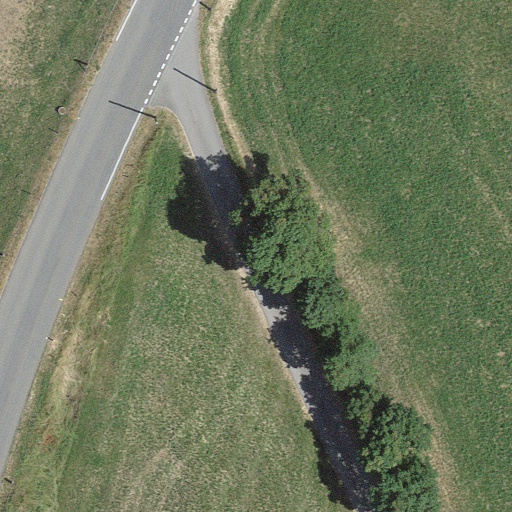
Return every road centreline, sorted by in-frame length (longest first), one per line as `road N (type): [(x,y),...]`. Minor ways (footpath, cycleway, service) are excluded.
road 1 (track): [(166,3),(203,124),(371,511)]
road 2 (tertiary): [(168,0),(76,197),(0,410)]
